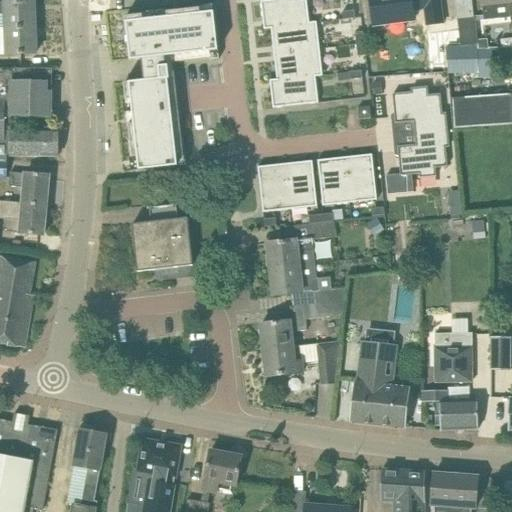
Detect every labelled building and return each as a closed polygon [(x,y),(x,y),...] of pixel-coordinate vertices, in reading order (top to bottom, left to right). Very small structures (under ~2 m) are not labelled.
[(0,14),(6,14),(7,28),(36,27),(35,0),(0,2),(0,14)] [(307,0),(272,0),(261,1),(264,28),(271,28),(310,23),(307,0)] [(370,0),(374,22),(414,17),(413,9),(425,8),(428,24),(443,22),(440,0),(370,0)] [(508,0),(481,0),(484,20),(511,17),(508,0)] [(178,166),(169,79),(170,79),(169,65),(167,65),(166,56),(218,50),(214,11),(201,13),(200,8),(167,12),(168,17),(144,19),(143,14),(126,16),(130,61),(142,59),(144,80),(124,83),(126,100),(131,99),(134,124),(129,124),(132,157),(138,157),(139,170),(178,166)] [(355,10),(343,12),(344,20),(356,18),(355,10)] [(456,21),(459,46),(477,46),(473,19),(456,21)] [(310,23),(271,28),(274,54),(320,49),(317,22),(310,23)] [(36,27),(7,28),(8,55),(37,53),(36,27)] [(363,32),(355,33),(357,44),(365,44),(363,32)] [(487,39),(478,40),(479,49),(488,48),(487,39)] [(365,44),(357,44),(358,56),(366,55),(365,44)] [(459,46),(448,47),(449,71),(449,74),(463,74),(463,80),(478,79),(478,78),(493,78),(493,50),(477,50),(477,46),(459,46)] [(320,49),(274,54),(277,80),(316,76),(323,75),(320,49)] [(0,158),(8,159),(7,155),(58,156),(59,130),(12,130),(12,116),(55,116),(55,90),(47,89),(48,69),(0,68),(0,158)] [(362,70),(350,72),(351,80),(363,78),(362,70)] [(277,80),(270,81),(273,108),(319,103),(316,76),(277,80)] [(414,121),(415,133),(448,130),(446,113),(442,113),(441,94),(428,95),(428,87),(411,88),(411,92),(393,94),(396,123),(414,121)] [(511,94),(453,98),(455,128),(511,124),(511,91),(510,92),(511,94)] [(359,108),(360,119),(371,118),(370,106),(359,108)] [(448,130),(415,133),(416,145),(398,146),(401,174),(401,175),(413,174),(420,174),(420,177),(437,176),(436,167),(448,166),(446,147),(449,147),(448,130)] [(372,154),(345,157),(350,203),(377,200),(372,154)] [(345,157),(318,160),(323,206),(350,203),(345,157)] [(313,161),(285,164),(290,209),(318,206),(313,161)] [(285,164),(258,167),(263,212),(290,209),(285,164)] [(24,188),(23,203),(47,205),(49,176),(26,174),(25,174),(11,173),(9,186),(24,188)] [(401,174),(386,175),(388,194),(415,192),(413,174),(401,175),(401,174)] [(47,205),(23,203),(1,201),(0,210),(0,218),(6,219),(5,232),(20,233),(44,235),(47,205)] [(460,203),(449,204),(450,216),(461,215),(460,203)] [(384,207),(372,208),(373,216),(385,215),(384,207)] [(333,213),(321,214),(322,222),(334,221),(333,213)] [(322,222),(321,214),(309,215),(310,223),(322,222)] [(151,222),(133,224),(138,272),(156,270),(157,276),(178,274),(178,270),(190,268),(190,272),(205,271),(204,255),(193,256),(188,218),(178,219),(151,222)] [(276,218),(264,219),(265,227),(277,225),(276,218)] [(365,225),(373,237),(384,230),(375,218),(365,225)] [(322,223),(311,224),(313,239),(313,240),(335,237),(334,222),(322,223)] [(486,238),(485,226),(473,228),(474,239),(486,238)] [(286,241),(268,243),(271,269),(315,264),(313,240),(313,239),(298,241),(297,239),(287,241),(286,241)] [(0,343),(25,347),(33,298),(29,298),(35,263),(0,257),(0,343)] [(315,264),(271,269),(274,295),(291,293),(312,291),(312,292),(315,292),(320,291),(318,279),(317,279),(315,265),(315,264)] [(416,287),(397,286),(396,321),(415,321),(416,287)] [(320,291),(315,292),(317,304),(344,301),(346,288),(332,290),(320,291)] [(344,301),(317,304),(318,318),(343,315),(344,301)] [(289,321),(261,324),(264,350),(292,347),(291,333),(307,331),(306,319),(295,321),(289,321)] [(473,333),(435,333),(435,348),(434,348),(434,383),(465,383),(465,382),(473,382),(473,333)] [(491,337),(491,370),(511,370),(511,365),(511,337),(491,337)] [(340,342),(317,345),(319,361),(319,362),(321,386),(335,384),(340,342)] [(351,422),(405,428),(410,388),(393,386),(397,346),(362,342),(358,382),(356,382),(351,422)] [(292,347),(264,350),(267,377),(302,373),(301,361),(294,362),(292,347)] [(447,392),(423,392),(423,400),(424,401),(425,402),(441,401),(442,430),(479,429),(478,399),(447,400),(447,392)] [(302,406),(302,411),(305,414),(310,414),(313,411),(313,406),(310,403),(306,403),(302,406)] [(0,511),(33,511),(34,508),(43,510),(58,430),(29,424),(30,416),(15,413),(13,422),(0,419),(0,511)] [(83,498),(95,500),(107,434),(81,429),(77,449),(74,466),(88,469),(83,498)] [(134,468),(128,503),(138,505),(137,511),(168,511),(175,477),(176,477),(181,446),(144,440),(139,469),(134,468)] [(243,456),(211,450),(202,501),(188,499),(185,511),(208,511),(210,503),(208,503),(210,488),(231,491),(232,485),(237,485),(243,456)] [(395,511),(425,511),(426,473),(382,469),(382,500),(395,501),(395,511)] [(479,477),(434,473),(432,506),(435,506),(435,511),(471,511),(472,508),(476,508),(479,477)]
